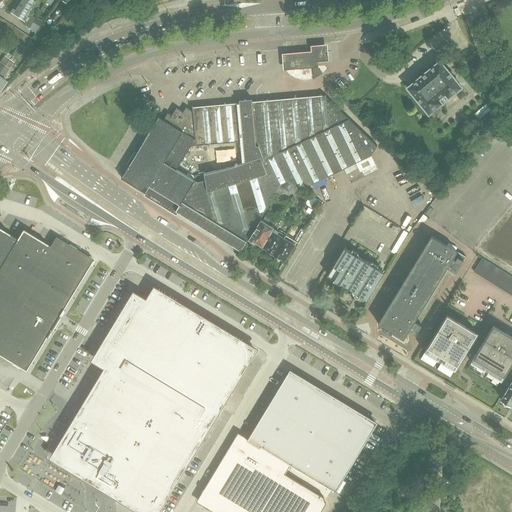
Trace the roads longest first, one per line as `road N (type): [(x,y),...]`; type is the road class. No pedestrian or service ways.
road 1 (secondary): [(421,392),(226,274),(22,132)]
road 2 (primary): [(22,132),(76,86),(154,52),(365,23),(443,0)]
road 3 (primary): [(355,0),(216,13),(147,29),(74,64),(5,120)]
road 4 (unclassified): [(0,468),(123,261)]
road 5 (unclassified): [(181,511),(277,353)]
road 6 (unclassified): [(123,261),(277,353)]
road 7 (secondary): [(139,237),(291,330)]
road 8 (secondary): [(3,148),(139,237)]
road 9 (unknown): [(63,405),(139,270)]
road 10 (secondary): [(291,330),(414,404)]
road 11 (unclassified): [(277,353),(400,426)]
road 12 (unknown): [(266,511),(282,477),(280,467),(259,456),(219,511)]
